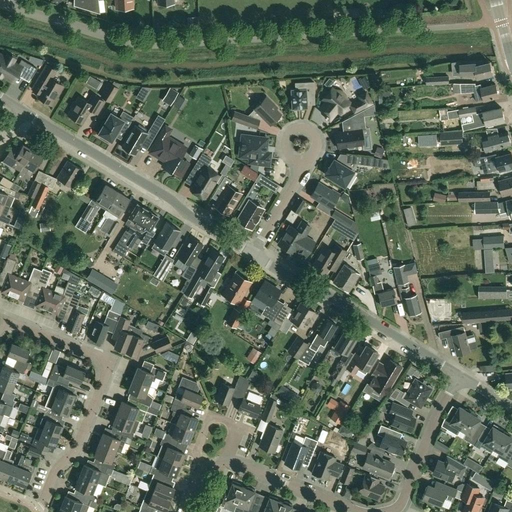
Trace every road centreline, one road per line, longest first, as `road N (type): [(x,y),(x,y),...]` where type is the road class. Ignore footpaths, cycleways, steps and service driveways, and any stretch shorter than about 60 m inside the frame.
road 1 (residential): [(41,511),(78,443),(105,364),(13,324),(0,326)]
road 2 (unclassified): [(24,112),(253,257)]
road 3 (unclassified): [(253,257),(459,375)]
road 4 (residential): [(398,507),(459,375)]
road 5 (residential): [(226,459),(357,511)]
